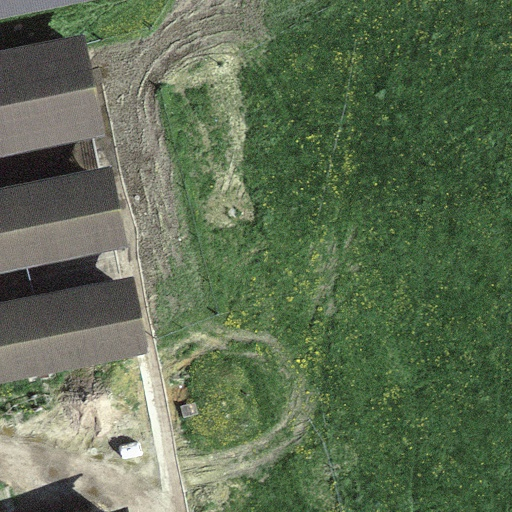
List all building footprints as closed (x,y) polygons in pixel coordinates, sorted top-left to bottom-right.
[(0,0),(0,22),(112,0),(0,0)] [(84,39),(0,55),(0,163),(104,143),(84,39)] [(110,173),(0,194),(0,275),(125,251),(110,173)] [(131,282),(0,307),(0,387),(146,359),(131,282)] [(200,416),(196,403),(181,407),(184,420),(200,416)]
